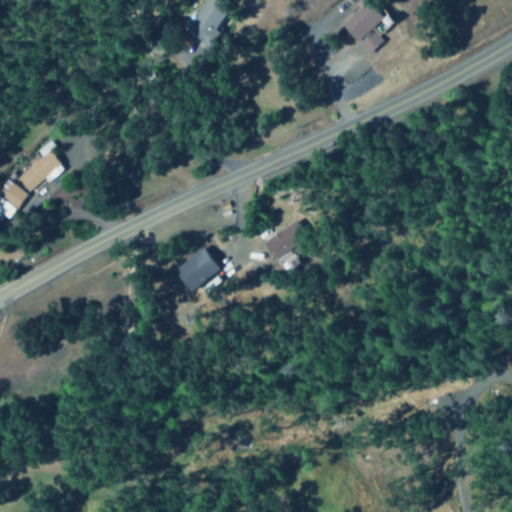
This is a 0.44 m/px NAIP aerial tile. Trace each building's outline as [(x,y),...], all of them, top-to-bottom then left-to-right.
[(201,0),(181,31),(206,48),(231,10),(215,0),(201,0)] [(382,40),(376,32),(387,24),(367,0),(366,0),(339,22),(364,54),(382,40)] [(13,177),(27,194),(60,167),(46,150),(13,177)] [(0,196),(13,206),(23,192),(9,183),(0,195),(0,196)] [(12,207),(0,199),(0,221),(2,223),(12,207)] [(269,257),(304,237),(295,220),(259,240),(269,257)] [(184,291),(216,271),(202,248),(170,268),(184,291)]
